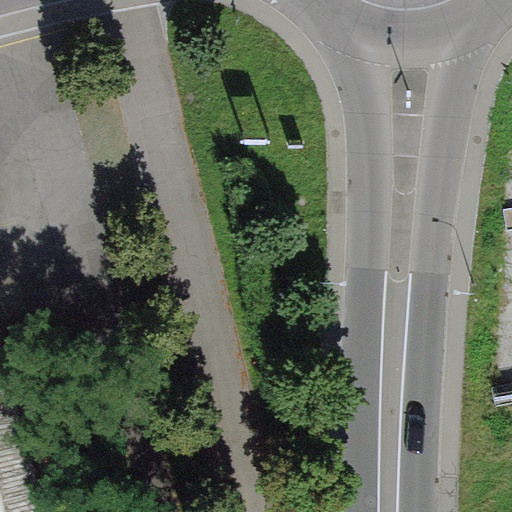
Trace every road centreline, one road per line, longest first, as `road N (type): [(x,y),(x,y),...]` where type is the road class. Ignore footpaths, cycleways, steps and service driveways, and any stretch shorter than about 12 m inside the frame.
road 1 (residential): [(237,457),(123,0)]
road 2 (primary): [(390,420),(431,271),(463,58),(491,3)]
road 3 (primary): [(342,18),(368,122),(368,270),(390,420)]
road 4 (primary): [(342,18),(410,34),(453,25),(491,3)]
